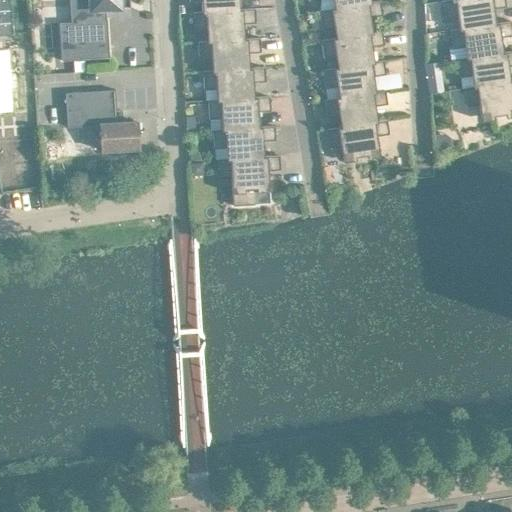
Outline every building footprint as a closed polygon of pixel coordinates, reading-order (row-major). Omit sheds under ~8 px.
[(0,0),(0,32),(11,32),(9,0),(0,0)] [(109,56),(110,56),(108,16),(107,16),(106,6),(130,4),(130,5),(131,5),(130,0),(70,0),(71,20),(61,21),(60,20),(62,59),(63,59),(63,58),(74,58),(85,57),(109,56)] [(202,0),(203,10),(204,11),(241,8),(241,7),(240,0),(202,0)] [(335,25),(337,36),(374,31),(374,30),(372,15),(384,13),(381,0),(374,0),(373,0),(373,1),(336,7),(335,6),(320,8),(323,27),(335,25)] [(459,16),(460,27),(497,22),(497,21),(495,6),(507,5),(506,0),(444,0),(447,17),(459,16)] [(208,28),(208,39),(208,40),(246,37),(245,21),(257,21),(256,6),(241,7),(241,8),(204,11),(203,10),(194,10),(195,29),(208,28)] [(466,45),(468,55),(468,56),(505,51),(505,50),(502,35),(511,33),(511,19),(497,21),(497,22),(460,27),(451,28),(454,46),(466,45)] [(337,55),(339,65),(339,66),(376,61),(376,60),(373,45),(385,43),(383,29),(374,30),(374,31),(337,36),(322,38),(325,56),(337,55)] [(213,58),(213,68),(213,69),(251,67),(251,66),(250,51),(262,50),(261,36),(246,37),(208,40),(208,39),(199,40),(200,58),(213,58)] [(473,73),(475,84),(475,85),(511,80),(511,79),(510,64),(511,63),(511,49),(505,50),(505,51),(468,56),(468,55),(458,57),(461,75),(473,73)] [(85,57),(74,58),(75,70),(86,69),(85,57)] [(339,84),(340,95),(340,96),(377,90),(375,74),(387,73),(384,58),(376,60),(376,61),(339,66),(339,65),(323,68),(326,86),(339,84)] [(217,87),(218,98),(218,99),(256,96),(256,95),(255,80),(267,79),(266,65),(251,66),(251,67),(213,69),(213,68),(204,69),(205,88),(217,87)] [(475,85),(475,84),(465,86),(468,104),(480,103),(482,115),(511,110),(511,79),(511,80),(475,85)] [(100,123),(102,148),(139,146),(138,119),(116,121),(114,89),(116,89),(116,87),(66,91),(68,125),(100,123)] [(340,114),(342,125),(342,126),(379,120),(378,119),(376,104),(388,102),(386,88),(377,90),(340,96),(340,95),(325,97),(328,116),(340,114)] [(222,116),(223,127),(223,128),(261,126),(260,125),(260,110),(271,109),(271,94),(256,95),(256,96),(218,99),(218,98),(209,98),(210,117),(222,116)] [(197,115),(186,115),(187,129),(197,129),(197,115)] [(342,126),(342,125),(327,127),(329,146),(342,144),(344,156),(381,150),(378,134),(390,132),(387,118),(378,119),(379,120),(342,126)] [(227,145),(228,157),(265,155),(265,154),(264,139),(276,138),(275,124),(260,125),(261,126),(223,128),(223,127),(213,128),(215,146),(227,145)] [(196,148),(190,148),(191,158),(201,157),(201,151),(196,148)] [(228,157),(218,157),(220,176),(232,175),(233,203),(256,202),(255,186),(270,185),(269,168),(281,167),(280,153),(265,154),(265,155),(228,157)] [(203,161),(191,161),(192,174),(199,173),(203,168),(203,161)]
